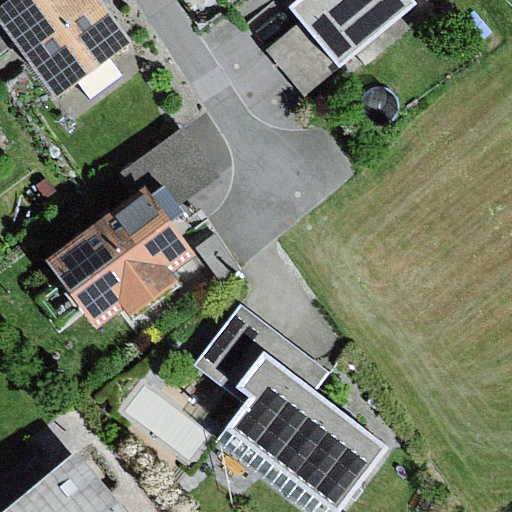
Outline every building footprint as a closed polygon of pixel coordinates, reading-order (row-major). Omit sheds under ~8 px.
[(88,0),(17,0),(0,13),(0,28),(14,46),(56,102),(126,49),(88,0)] [(297,0),(299,2),(287,12),(297,25),(337,70),(413,6),(408,0),(297,0)] [(337,70),(297,25),(262,55),(301,101),(337,70)] [(0,57),(14,46),(0,28),(0,57)] [(120,175),(137,198),(156,222),(215,177),(179,130),(120,175)] [(137,198),(40,272),(91,338),(116,319),(122,327),(171,290),(166,283),(189,265),(156,222),(137,198)] [(212,238),(193,253),(218,287),(238,273),(212,238)] [(327,377),(238,310),(193,369),(245,408),(222,439),(319,511),(336,511),(379,456),(308,402),(327,377)] [(116,511),(70,459),(9,511),(116,511)]
